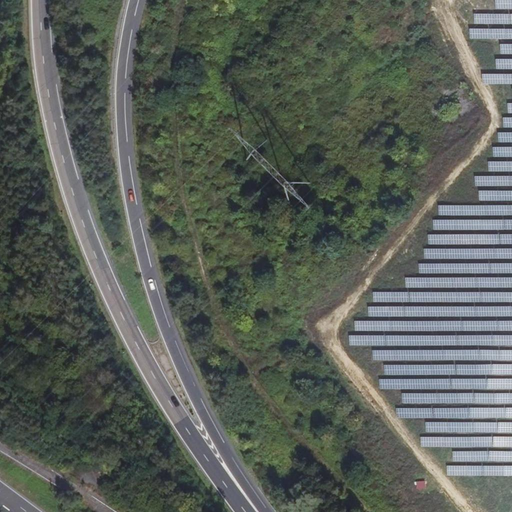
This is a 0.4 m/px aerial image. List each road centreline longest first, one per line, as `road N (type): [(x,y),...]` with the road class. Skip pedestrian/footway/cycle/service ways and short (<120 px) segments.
road 1 (track): [(446,0),(489,127),(331,322),(332,338),(421,461),(469,511)]
road 2 (track): [(363,511),(233,358),(212,311),(167,132),(179,0)]
road 3 (trunk): [(248,511),(159,386),(96,256),(54,120),(39,0)]
road 4 (motorway): [(260,511),(191,390),(145,266),(120,127),(134,0)]
